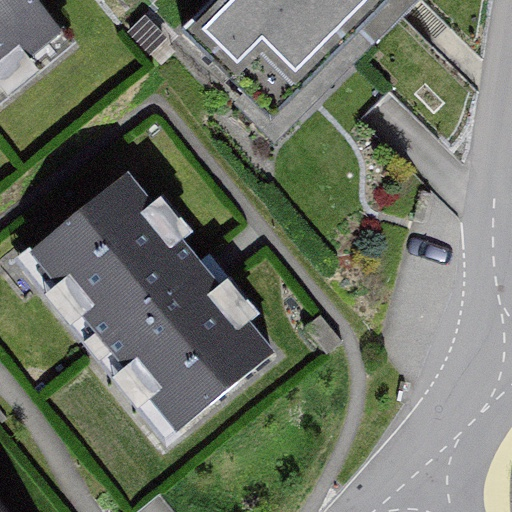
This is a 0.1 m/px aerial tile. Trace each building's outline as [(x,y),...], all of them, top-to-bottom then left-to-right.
[(0,0),(0,65),(18,51),(26,61),(60,33),(32,0),(0,0)] [(213,0),(182,32),(245,94),(263,75),(289,101),(386,4),(381,0),(213,0)] [(178,432),(272,354),(127,176),(32,253),(60,287),(70,279),(93,307),(82,315),(97,333),(85,344),(99,362),(112,351),(127,370),(137,361),(160,389),(150,398),(178,432)] [(343,340),(319,313),(304,326),(328,353),(343,340)] [(0,511),(20,511),(0,486),(0,511)]
